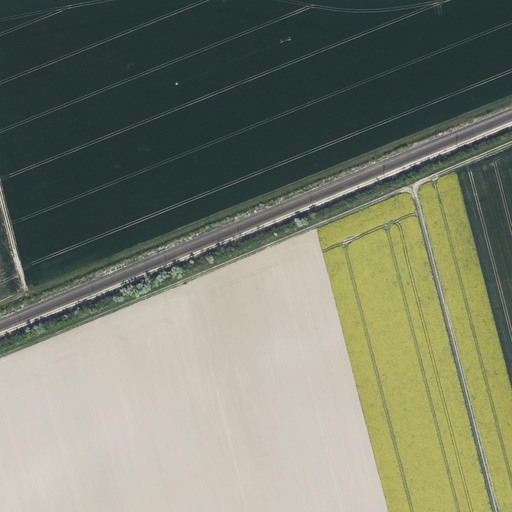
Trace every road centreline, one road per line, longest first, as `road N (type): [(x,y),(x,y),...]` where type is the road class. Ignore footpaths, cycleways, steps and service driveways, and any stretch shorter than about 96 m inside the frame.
road 1 (track): [(511,144),(0,357)]
road 2 (track): [(0,306),(511,98)]
road 3 (track): [(413,185),(494,511)]
